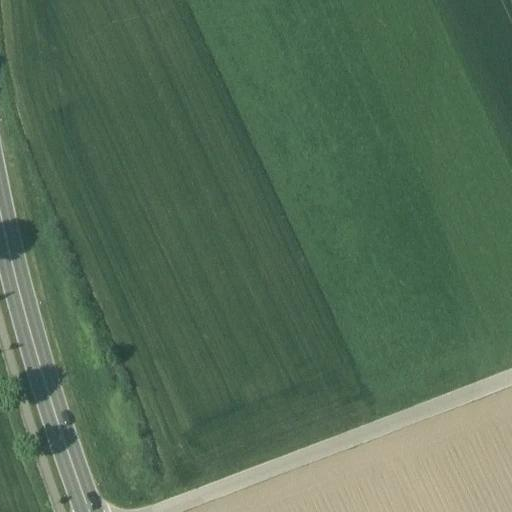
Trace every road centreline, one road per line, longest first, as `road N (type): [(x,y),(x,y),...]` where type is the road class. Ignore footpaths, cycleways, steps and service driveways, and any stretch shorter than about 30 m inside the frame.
road 1 (track): [(511,380),(171,511)]
road 2 (secondary): [(89,511),(37,369),(0,210)]
